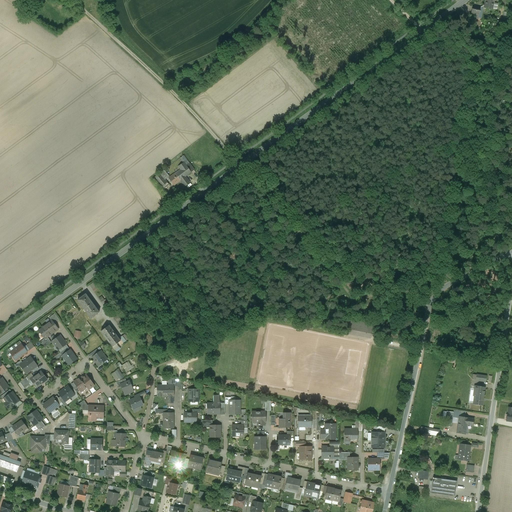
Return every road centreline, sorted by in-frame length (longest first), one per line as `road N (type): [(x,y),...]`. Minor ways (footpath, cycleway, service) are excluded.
road 1 (tertiary): [(465,0),(0,339)]
road 2 (track): [(429,304),(370,319),(188,108),(82,8),(62,0)]
road 3 (residential): [(388,491),(429,304),(511,252)]
road 4 (residential): [(477,511),(511,283)]
